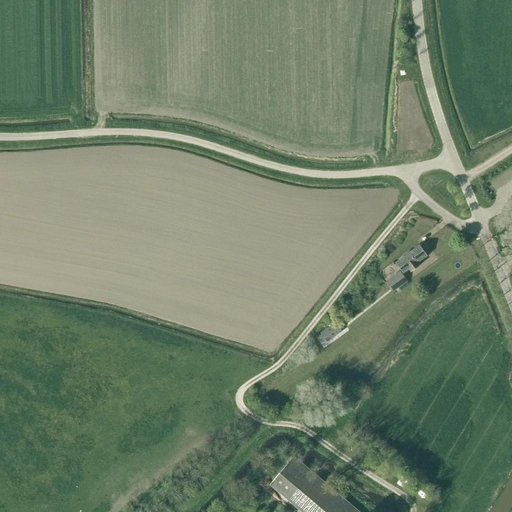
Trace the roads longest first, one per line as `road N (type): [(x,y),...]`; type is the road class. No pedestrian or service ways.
road 1 (track): [(412,511),(412,503),(302,427),(258,421),(238,403),(290,353),(418,192)]
road 2 (unclassified): [(407,170),(343,179),(286,172),(167,138),(0,139)]
road 3 (tertiary): [(453,155),(422,56),(415,0)]
